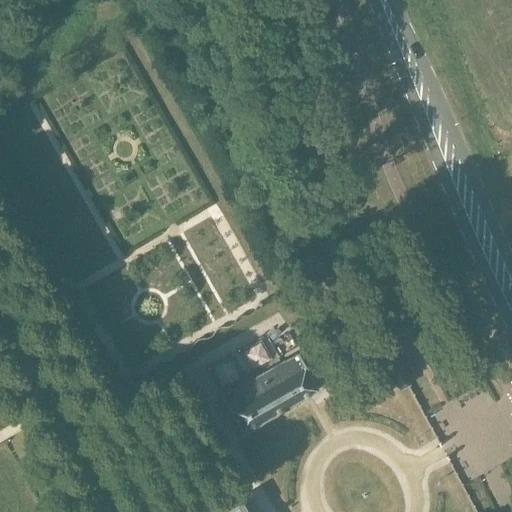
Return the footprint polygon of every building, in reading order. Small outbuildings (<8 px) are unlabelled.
[(2,54),(0,54),(0,56),(6,68),(23,58),(16,45),(2,54)] [(246,347),(251,366),(271,361),(265,341),(246,347)] [(221,394),(242,431),(274,414),(275,412),(284,407),(285,407),(317,389),(297,352),(221,394)] [(222,384),(241,375),(233,357),(214,366),(222,384)] [(399,367),(398,368),(389,373),(399,390),(408,385),(409,385),(399,367)] [(245,511),(240,502),(210,508),(209,510),(210,511),(245,511)]
